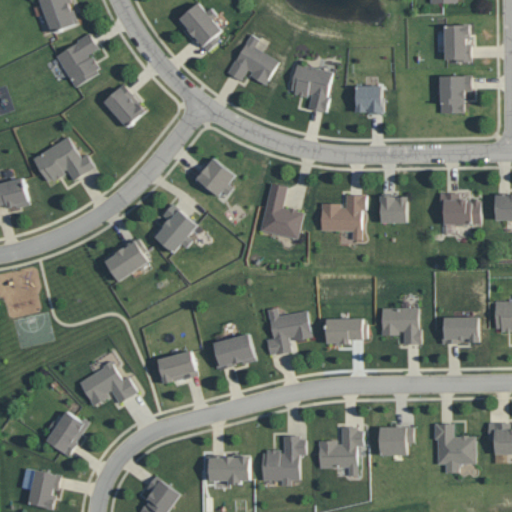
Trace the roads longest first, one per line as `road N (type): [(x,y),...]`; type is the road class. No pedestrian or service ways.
road 1 (residential): [(166,429),(311,388),(511,381)]
road 2 (residential): [(511,153),(317,150),(249,129),(197,98)]
road 3 (residential): [(0,257),(95,224),(137,190),(204,102)]
road 4 (residential): [(511,153),(510,0)]
road 5 (residential): [(197,98),(150,50),(119,0)]
